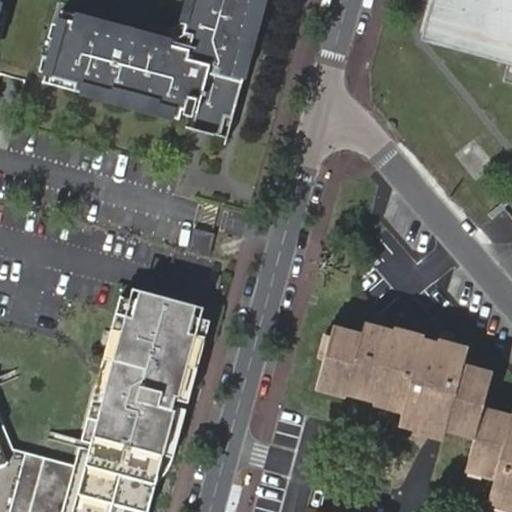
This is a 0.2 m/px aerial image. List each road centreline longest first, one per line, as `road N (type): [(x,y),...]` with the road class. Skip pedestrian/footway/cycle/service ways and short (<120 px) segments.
road 1 (residential): [(217,511),(329,95)]
road 2 (residential): [(329,95),(511,303)]
